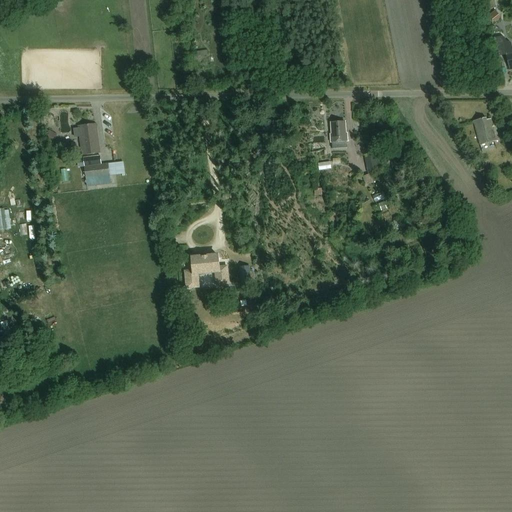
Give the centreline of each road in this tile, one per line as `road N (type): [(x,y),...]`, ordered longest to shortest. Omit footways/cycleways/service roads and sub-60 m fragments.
road 1 (residential): [(34,104),(372,95)]
road 2 (unclassified): [(23,305),(53,293),(34,104)]
road 3 (residential): [(511,93),(372,95)]
